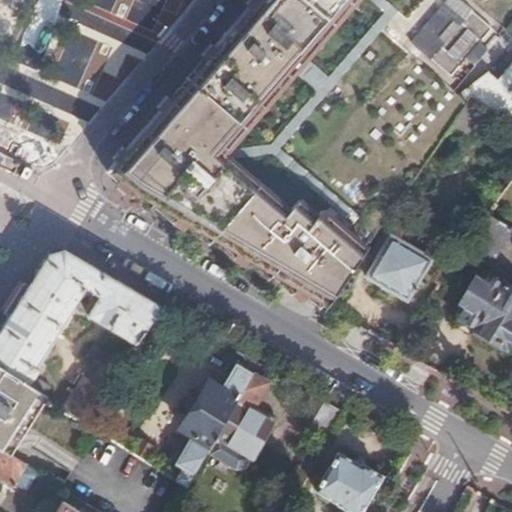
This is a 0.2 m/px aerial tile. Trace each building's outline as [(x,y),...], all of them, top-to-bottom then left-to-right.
[(209,77),(273,0),(243,0),(206,45),(189,66),(199,71),(209,77)] [(444,86),(447,84),(305,0),(273,0),(209,77),(374,175),(444,86)] [(305,0),(447,84),(453,77),(447,72),(460,56),(466,61),(468,58),(471,61),(490,40),(488,37),(501,24),(493,16),(507,0),(305,0)] [(117,183),(128,190),(138,173),(131,170),(209,77),(199,71),(189,66),(124,143),(110,159),(114,162),(126,169),(117,183)] [(128,190),(288,283),(374,175),(209,77),(131,170),(138,173),(128,190)] [(404,193),(451,124),(466,103),(470,97),(447,84),(444,86),(374,175),(404,193)] [(480,103),(470,97),(466,103),(451,124),(465,133),(476,117),(472,114),(480,103)] [(288,283),(327,305),(389,214),(404,193),(374,175),(288,283)] [(496,255),(511,228),(511,227),(487,213),(469,240),(496,255)] [(432,257),(391,233),(366,275),(407,298),(432,257)] [(133,344),(158,304),(64,249),(49,253),(29,284),(0,329),(0,366),(48,397),(53,389),(40,380),(32,382),(39,369),(34,366),(64,320),(71,307),(133,344)] [(511,289),(504,285),(509,276),(496,268),(491,277),(489,276),(484,284),(477,280),(465,302),(464,305),(460,313),(465,317),(464,320),(477,327),(477,329),(510,347),(511,343),(511,289)] [(84,421),(119,366),(92,349),(87,357),(94,362),(83,378),(79,375),(73,385),(77,388),(64,408),(84,421)] [(243,370),(250,375),(258,362),(250,357),(243,370)] [(250,375),(214,437),(205,453),(237,471),(247,468),(252,458),(254,459),(275,423),(252,409),(267,384),(264,382),(270,369),(259,362),(258,362),(250,375)] [(200,461),(205,453),(214,437),(250,375),(243,370),(232,364),(218,388),(207,381),(179,428),(185,432),(169,459),(182,467),(175,479),(186,486),(200,461)] [(48,397),(0,366),(0,447),(11,455),(48,397)] [(305,434),(324,401),(313,395),(294,427),(305,434)] [(325,446),(345,413),(324,401),(305,434),(318,442),(325,446)] [(135,453),(146,460),(153,448),(152,447),(157,439),(150,434),(144,442),(142,442),(135,453)] [(311,471),(325,446),(318,442),(314,448),(312,447),(301,465),(311,471)] [(38,472),(27,465),(11,455),(0,447),(0,479),(13,487),(16,482),(27,489),(38,472)] [(359,511),(361,510),(363,511),(374,511),(387,491),(377,484),(382,476),(362,465),(360,466),(337,453),(315,489),(352,511),(359,511)] [(80,511),(63,501),(55,511),(80,511)]
